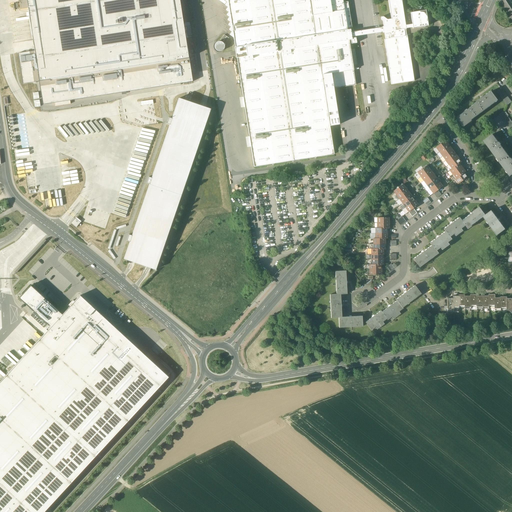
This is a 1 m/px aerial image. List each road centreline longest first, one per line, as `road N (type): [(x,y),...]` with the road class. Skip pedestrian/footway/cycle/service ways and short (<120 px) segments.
road 1 (tertiary): [(249,323),(411,136),(466,56)]
road 2 (secondary): [(281,375),(511,335)]
road 3 (unclassified): [(167,321),(21,203)]
road 4 (residential): [(474,197),(455,197),(403,235),(403,273),(359,301)]
road 5 (unknown): [(89,161),(115,177),(128,166),(158,94)]
road 6 (secondary): [(83,511),(166,421)]
